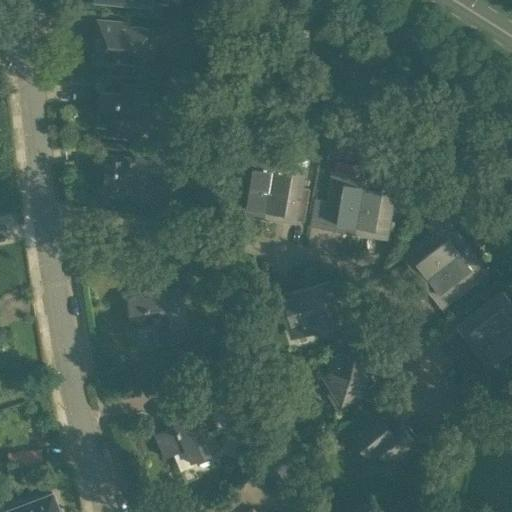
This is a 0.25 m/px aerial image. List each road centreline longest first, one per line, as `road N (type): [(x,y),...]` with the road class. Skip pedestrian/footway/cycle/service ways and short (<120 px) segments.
road 1 (residential): [(44,209),(342,261),(378,283),(414,333),(427,382)]
road 2 (residential): [(112,511),(87,457),(44,209)]
road 3 (residential): [(44,209),(32,32)]
